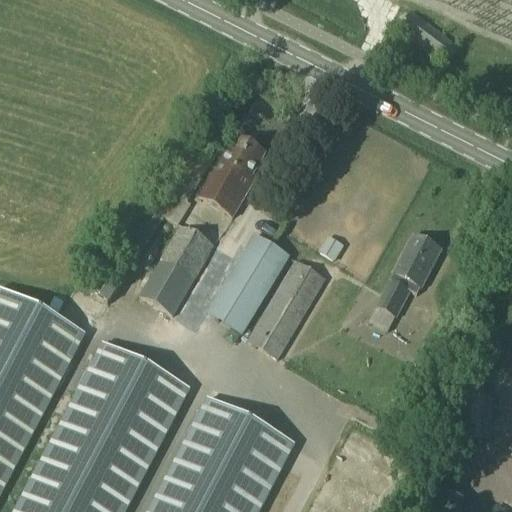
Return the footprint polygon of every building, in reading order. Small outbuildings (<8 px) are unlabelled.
[(409,18),(395,36),(443,72),(457,53),(409,18)] [(140,209),(87,298),(107,311),(185,188),(192,191),(213,156),(189,139),(144,210),(140,209)] [(222,157),(196,203),(232,224),(253,186),(249,184),(263,160),(235,144),(226,160),(222,157)] [(180,232),(138,302),(171,322),(213,251),(180,232)] [(252,241),(205,318),(241,342),(289,263),(252,241)] [(388,285),(374,311),(393,322),(407,296),(414,300),(439,256),(413,242),(392,278),(394,279),(390,286),(388,285)] [(333,267),(341,253),(326,243),(317,257),(333,267)] [(246,345),(245,348),(276,366),(325,285),(294,267),(253,333),(246,345)] [(356,343),(369,318),(322,294),(305,327),(331,340),(335,332),(356,343)] [(0,498),(84,340),(0,296),(0,498)] [(53,302),(47,313),(56,318),(61,306),(53,302)] [(423,346),(381,446),(397,454),(411,421),(415,422),(435,372),(440,374),(446,357),(423,346)] [(126,511),(188,395),(100,349),(14,511),(126,511)] [(450,396),(445,442),(460,445),(488,447),(492,401),(450,396)] [(260,511),(293,451),(204,404),(147,511),(260,511)] [(458,482),(459,467),(435,465),(434,480),(458,482)]
